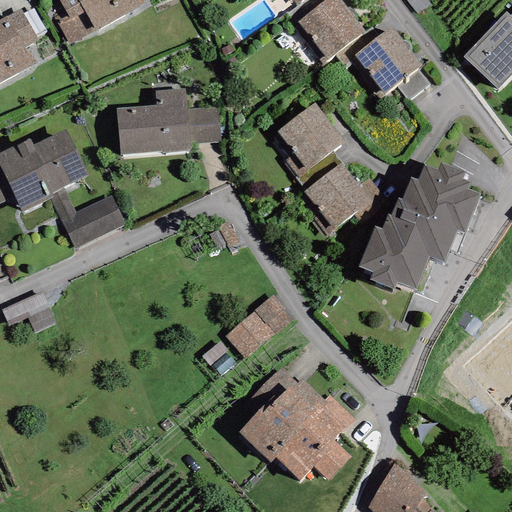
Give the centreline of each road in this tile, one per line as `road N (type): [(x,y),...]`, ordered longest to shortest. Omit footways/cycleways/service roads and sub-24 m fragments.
road 1 (residential): [(394,413),(301,316),(229,205),(0,297)]
road 2 (residential): [(394,413),(425,342),(511,193)]
